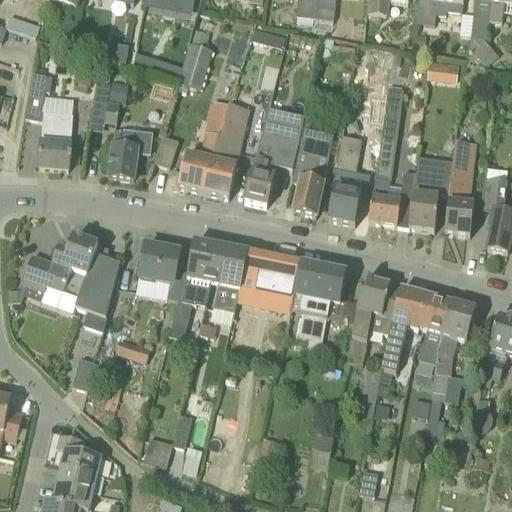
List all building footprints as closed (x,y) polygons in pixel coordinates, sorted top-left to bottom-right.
[(51,0),(76,9),(78,0),(51,0)] [(314,23),(316,13),(317,0),(298,0),(296,21),(314,23)] [(317,0),(316,13),(314,23),(333,26),(336,0),(317,0)] [(399,0),(410,1),(409,0),(369,0),(367,18),(386,21),(388,0),(399,0)] [(431,0),(430,9),(419,8),(416,28),(434,30),(436,16),(461,19),(463,0),(431,0)] [(511,0),(490,0),(489,11),(489,15),(474,13),(468,69),(473,70),(493,55),(484,44),(487,44),(488,30),(501,31),(504,7),(511,8),(511,0)] [(256,32),(253,44),(284,51),(287,39),(256,32)] [(199,96),(211,56),(204,54),(208,39),(196,36),(180,90),(199,96)] [(129,51),(127,51),(127,53),(113,51),(111,66),(125,72),(129,51)] [(354,91),(363,93),(369,61),(360,59),(354,91)] [(429,83),(458,88),(461,68),(432,64),(429,83)] [(160,66),(155,81),(155,82),(178,89),(183,73),(182,73),(160,66)] [(43,128),(42,132),(41,148),(38,174),(68,176),(73,121),(44,119),(47,98),(49,98),(52,83),(32,80),(25,125),(43,128)] [(386,205),(389,186),(401,96),(388,94),(375,192),(373,191),(372,197),(373,197),(368,228),(409,234),(412,208),(386,205)] [(201,162),(186,159),(178,192),(204,198),(217,140),(220,141),(229,109),(215,105),(201,162)] [(104,128),(116,130),(119,110),(107,108),(104,128)] [(229,204),(233,185),(250,114),(229,109),(220,141),(217,140),(204,198),(229,204)] [(268,115),(244,208),(266,213),(275,180),(274,179),(276,170),(292,173),(305,124),(268,115)] [(362,196),(359,196),(351,194),(365,119),(347,115),(343,137),(333,191),(335,191),(327,226),(354,231),(362,196)] [(111,167),(108,183),(134,186),(137,158),(149,159),(151,140),(115,136),(112,152),(109,152),(107,166),(111,167)] [(326,177),(316,175),(323,142),(302,138),(295,171),(292,188),(299,189),(293,218),(316,223),(326,177)] [(163,143),(154,169),(170,174),(178,148),(163,143)] [(454,147),(453,166),(452,172),(449,200),(444,239),(470,242),(474,209),(467,208),(475,150),(454,147)] [(435,198),(449,200),(452,172),(417,167),(412,208),(409,234),(434,238),(438,204),(434,203),(435,198)] [(511,219),(502,218),(505,194),(485,190),(482,215),(492,217),(489,234),(491,234),(487,255),(508,259),(511,239),(511,235),(511,219)] [(95,260),(98,251),(98,250),(73,242),(69,255),(59,251),(53,269),(32,261),(22,290),(44,298),(46,293),(77,304),(95,260)] [(194,247),(188,278),(182,307),(178,306),(171,332),(185,335),(191,309),(205,312),(210,289),(217,291),(226,253),(194,247)] [(166,303),(178,306),(182,307),(188,278),(175,276),(179,256),(145,249),(138,283),(169,289),(166,303)] [(109,255),(98,251),(95,260),(77,304),(74,313),(89,318),(84,331),(103,337),(106,324),(105,323),(120,269),(106,264),(109,255)] [(234,319),(236,311),(239,296),(239,295),(248,258),(226,253),(217,291),(211,314),(234,319)] [(275,305),(292,309),(300,269),(248,258),(239,295),(239,296),(263,301),(264,297),(276,299),(275,305)] [(346,278),(322,273),(300,269),(292,309),(293,305),(302,307),(299,319),(301,319),(300,323),(299,322),(295,342),(322,347),(327,325),(354,330),(357,311),(340,308),(346,278)] [(365,284),(357,311),(354,330),(347,371),(362,374),(363,366),(369,338),(389,342),(392,328),(400,295),(389,292),(390,291),(372,287),(372,285),(365,284)] [(389,342),(381,375),(378,396),(387,398),(391,378),(395,379),(405,332),(418,335),(419,334),(427,301),(401,294),(400,295),(392,328),(389,342)] [(20,297),(8,297),(7,297),(8,309),(20,308),(21,309),(24,298),(20,297)] [(452,308),(427,301),(419,334),(427,336),(419,365),(436,370),(437,358),(452,308)] [(435,380),(434,389),(432,397),(444,399),(443,407),(457,409),(462,383),(450,382),(452,361),(456,345),(466,348),(476,315),(452,308),(437,358),(436,370),(435,380)] [(236,311),(234,319),(230,335),(242,338),(247,314),(236,311)] [(507,358),(511,359),(511,325),(498,321),(489,353),(482,388),(490,390),(492,384),(500,385),(504,370),(503,370),(507,358)] [(115,358),(145,368),(150,354),(129,348),(130,345),(120,342),(115,358)] [(72,393),(87,397),(95,368),(79,364),(72,393)] [(105,412),(116,415),(123,383),(112,380),(105,412)] [(0,454),(2,444),(17,447),(23,420),(9,417),(12,404),(0,401),(0,454)] [(473,438),(478,439),(482,439),(486,437),(489,434),(491,430),(492,427),(492,423),(491,420),(488,418),(491,406),(479,404),(473,438)] [(192,423),(180,420),(172,451),(185,454),(192,423)] [(65,455),(61,473),(97,481),(101,462),(82,458),(85,446),(60,440),(57,453),(65,455)] [(275,445),(265,443),(258,471),(268,473),(275,445)] [(333,446),(316,443),(311,472),(328,475),(333,446)] [(184,477),(198,480),(203,455),(189,452),(184,477)] [(61,473),(57,490),(93,498),(97,481),(61,473)] [(359,500),(374,503),(378,480),(364,477),(359,500)] [(57,490),(53,507),(53,508),(71,511),(89,511),(93,498),(57,490)] [(391,492),(385,511),(409,511),(413,498),(391,492)]
